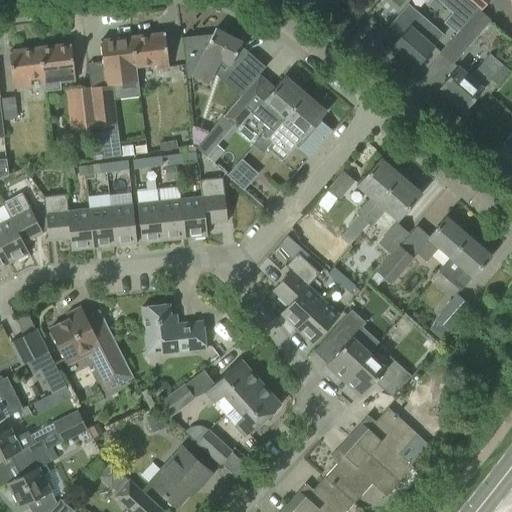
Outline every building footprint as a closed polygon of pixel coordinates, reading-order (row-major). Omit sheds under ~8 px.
[(463,0),(447,18),(459,29),(460,30),(478,9),(467,0),(463,0)] [(488,0),(469,0),(480,9),(488,0)] [(404,60),(414,68),(443,35),(407,4),(388,26),(400,36),(391,47),(394,50),(391,54),(401,63),(404,60)] [(460,30),(459,29),(438,52),(452,64),(491,20),(478,9),(460,30)] [(212,34),(182,37),(186,78),(194,77),(207,84),(219,59),(229,64),(228,67),(239,76),(255,58),(240,45),(242,42),(241,41),(241,42),(216,29),(215,28),(212,34)] [(164,33),(131,37),(135,69),(154,66),(155,71),(169,69),(164,33)] [(135,69),(131,37),(99,41),(104,84),(137,81),(135,69)] [(43,79),(42,79),(44,92),(60,90),(59,84),(75,82),(70,44),(39,48),(43,79)] [(30,81),(42,79),(43,79),(39,48),(8,52),(13,89),(30,87),(30,81)] [(450,104),(457,110),(459,110),(461,108),(464,110),(490,80),(497,85),(509,71),(489,54),(470,77),(458,67),(439,89),(452,100),(450,102),(450,104)] [(262,154),(272,142),(267,138),(304,94),(284,77),(275,88),(258,75),(194,149),(205,158),(232,126),(249,112),(265,126),(259,133),(261,134),(253,145),(262,154)] [(121,83),(122,105),(141,104),(140,83),(121,83)] [(111,85),(91,88),(97,128),(116,126),(111,85)] [(97,128),(91,88),(64,91),(69,132),(97,128)] [(267,138),(272,142),(277,136),(292,149),(296,144),(299,146),(298,148),(308,157),(307,158),(307,159),(332,130),(318,118),(324,111),(304,94),(267,138)] [(14,98),(0,98),(0,107),(1,119),(16,118),(14,98)] [(511,150),(505,145),(493,159),(511,175),(511,150)] [(145,146),(134,147),(135,155),(146,153),(145,146)] [(196,162),(195,153),(186,154),(187,163),(196,162)] [(183,163),(182,155),(167,156),(168,165),(183,163)] [(162,166),(161,157),(146,159),(148,168),(162,166)] [(227,175),(244,190),(259,173),(241,158),(227,175)] [(6,159),(0,159),(0,177),(8,174),(6,159)] [(148,168),(146,159),(132,161),(133,169),(148,168)] [(356,214),(358,216),(362,219),(400,177),(380,160),(358,185),(371,196),(356,214)] [(128,170),(127,161),(113,163),(114,172),(128,170)] [(114,172),(113,163),(98,165),(99,173),(114,172)] [(93,174),(92,165),(78,167),(79,176),(93,174)] [(74,177),(73,168),(64,169),(65,178),(74,177)] [(329,189),(339,198),(353,181),(343,172),(329,189)] [(198,181),(200,197),(202,196),(205,224),(227,222),(222,177),(202,180),(198,181)] [(358,216),(348,227),(357,235),(366,224),(370,227),(384,211),(395,222),(419,194),(400,177),(362,219),(358,216)] [(1,204),(8,218),(11,217),(23,242),(41,233),(34,218),(44,217),(44,208),(30,210),(22,194),(1,204)] [(43,197),(44,208),(44,217),(46,231),(47,230),(48,241),(69,238),(66,211),(67,211),(65,195),(43,197)] [(202,196),(200,197),(180,199),(185,238),(207,236),(205,224),(202,196)] [(180,199),(159,201),(163,240),(185,238),(180,199)] [(163,240),(159,201),(137,203),(141,243),(163,240)] [(132,204),(110,206),(114,246),(136,243),(132,204)] [(110,206),(88,209),(92,248),(114,246),(110,206)] [(88,209),(67,211),(66,211),(69,238),(71,250),(92,248),(88,209)] [(310,216),(294,234),(331,266),(344,250),(335,243),(337,240),(310,216)] [(437,248),(447,258),(448,259),(468,236),(446,216),(427,238),(415,252),(425,261),(437,248)] [(8,218),(0,222),(0,246),(8,263),(28,253),(23,242),(11,217),(8,218)] [(376,244),(389,254),(397,244),(407,233),(394,223),(376,244)] [(357,235),(348,227),(337,240),(335,243),(344,250),(357,235)] [(448,259),(447,258),(437,271),(460,291),(491,255),(468,236),(448,259)] [(397,244),(389,254),(375,272),(390,285),(413,258),(411,257),(412,257),(397,244)] [(0,267),(8,263),(0,246),(0,267)] [(272,290),(288,305),(307,285),(307,286),(319,273),(297,253),(285,265),(291,270),(272,290)] [(326,275),(337,284),(343,277),(332,267),(326,275)] [(343,277),(337,284),(348,294),(354,286),(343,277)] [(280,314),(296,329),(323,300),(307,286),(307,285),(288,305),(280,314)] [(430,330),(440,339),(469,305),(458,297),(430,330)] [(323,300),(296,329),(312,344),(339,315),(323,300)] [(170,315),(169,304),(141,307),(146,355),(159,353),(159,354),(205,349),(202,321),(177,324),(176,314),(170,315)] [(66,314),(68,319),(49,329),(67,366),(88,355),(106,391),(133,377),(99,310),(85,317),(80,307),(66,314)] [(3,326),(10,341),(34,329),(27,314),(3,326)] [(325,366),(342,382),(369,353),(368,352),(377,342),(360,327),(356,332),(347,324),(330,342),(339,350),(325,366)] [(35,329),(23,336),(34,359),(36,357),(47,352),(44,347),(35,329)] [(369,353),(342,382),(359,397),(373,382),(382,390),(402,369),(388,356),(380,364),(369,353)] [(222,396),(231,407),(232,408),(261,383),(240,360),(203,394),(213,405),(222,396)] [(42,381),(48,394),(63,387),(57,374),(42,381)] [(0,419),(22,408),(22,407),(13,412),(6,399),(11,396),(7,389),(12,387),(6,377),(0,379),(0,419)] [(152,392),(156,397),(162,398),(168,393),(170,388),(166,383),(159,381),(153,385),(152,392)] [(232,408),(231,407),(224,414),(244,437),(280,405),(261,383),(232,408)] [(157,403),(168,418),(194,399),(183,384),(157,403)] [(361,423),(349,435),(407,487),(418,475),(411,469),(412,467),(422,455),(409,443),(416,434),(396,416),(397,415),(395,413),(394,414),(387,408),(374,423),(375,424),(369,430),(361,423)] [(86,430),(77,410),(51,423),(61,443),(86,430)] [(144,417),(151,433),(165,427),(158,411),(144,417)] [(20,463),(20,464),(46,451),(61,443),(51,423),(29,435),(27,431),(14,437),(10,427),(0,432),(0,460),(10,455),(15,466),(20,463)] [(88,428),(92,437),(101,432),(97,424),(88,428)] [(196,442),(220,464),(231,452),(207,430),(196,442)] [(338,462),(325,476),(354,502),(370,484),(385,497),(394,487),(401,493),(407,487),(349,435),(337,449),(345,457),(339,463),(338,462)] [(148,481),(161,493),(175,507),(196,485),(198,487),(211,474),(180,446),(148,481)] [(31,511),(47,511),(56,503),(42,475),(48,472),(44,464),(51,461),(46,451),(20,464),(25,473),(6,483),(18,508),(26,504),(31,511)] [(69,488),(80,498),(94,483),(83,473),(69,488)] [(298,491),(287,503),(296,511),(344,511),(354,502),(325,476),(311,491),(313,492),(307,499),(298,491)] [(162,511),(129,481),(114,497),(126,508),(122,511),(162,511)] [(56,503),(47,511),(70,511),(73,510),(59,498),(56,503)] [(296,511),(287,503),(278,511),(296,511)]
